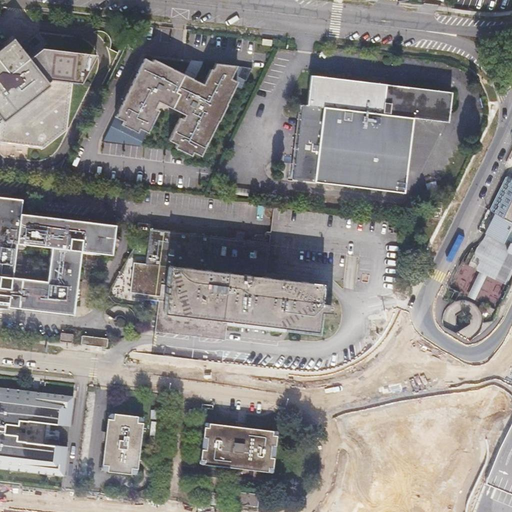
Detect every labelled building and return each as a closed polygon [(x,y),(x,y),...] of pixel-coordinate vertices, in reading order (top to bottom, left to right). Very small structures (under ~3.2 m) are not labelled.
[(0,50),(0,142),(46,148),(62,133),(70,81),(83,83),(93,53),(43,48),(32,57),(16,37),(0,50)] [(201,81),(153,56),(151,59),(144,55),(137,68),(138,69),(137,70),(137,69),(122,99),(122,100),(121,100),(114,115),(123,119),(122,124),(137,131),(139,128),(147,132),(158,110),(154,108),(158,101),(185,115),(182,119),(179,117),(168,139),(175,143),(174,146),(189,154),(191,151),(199,154),(237,80),(230,77),(234,63),(214,61),(211,67),(209,66),(201,81)] [(250,65),(240,64),(235,75),(243,79),(250,65)] [(299,103),(291,175),(400,187),(408,111),(438,115),(441,88),(307,74),(304,103),(299,103)] [(488,208),(491,209),(511,219),(511,166),(509,173),(503,171),(485,206),(488,208)] [(0,195),(0,300),(9,302),(8,304),(71,311),(72,311),(73,312),(73,311),(80,250),(112,254),(115,224),(23,212),(24,199),(0,195)] [(434,218),(441,218),(442,216),(443,201),(435,201),(434,218)] [(481,230),(504,241),(507,237),(511,239),(511,219),(491,209),(481,230)] [(228,339),(230,319),(318,329),(321,309),(321,302),(323,284),(265,277),(269,242),(150,229),(146,264),(136,263),(133,293),(165,297),(163,318),(161,332),(228,339)] [(511,239),(507,237),(504,241),(502,246),(511,251),(511,239)] [(131,289),(135,260),(127,259),(123,288),(131,289)] [(332,297),(321,302),(321,309),(331,304),(332,297)] [(107,339),(83,337),(82,343),(107,346),(107,339)] [(71,395),(0,386),(0,466),(61,474),(65,445),(13,438),(14,433),(1,431),(2,421),(15,423),(16,418),(67,424),(71,395)] [(102,471),(138,475),(145,417),(109,413),(102,471)] [(200,460),(271,469),(276,428),(205,419),(200,460)] [(258,495),(237,492),(235,503),(256,506),(258,495)]
